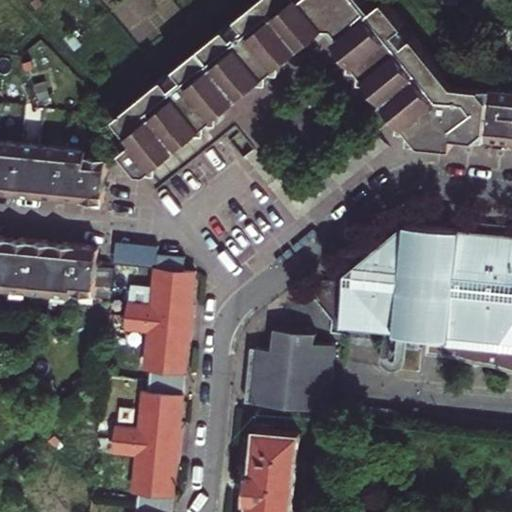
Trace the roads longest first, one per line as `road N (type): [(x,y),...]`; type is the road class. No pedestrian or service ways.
road 1 (residential): [(511,190),(395,184),(243,305)]
road 2 (residential): [(0,210),(186,228),(243,305)]
road 3 (residential): [(243,305),(224,344),(208,511)]
